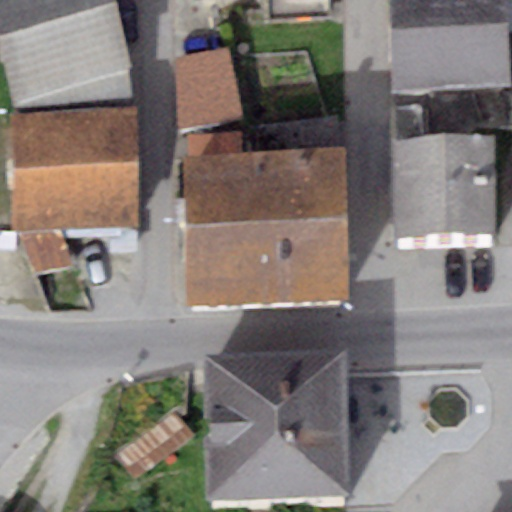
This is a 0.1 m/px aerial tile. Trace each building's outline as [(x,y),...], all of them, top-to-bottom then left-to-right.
[(112,0),(0,0),(0,51),(14,102),(131,70),(112,0)] [(506,0),(389,0),(392,89),(509,85),(506,0)] [(229,46),(174,58),(179,130),(242,117),(229,46)] [(133,110),(9,113),(13,230),(136,227),(133,110)] [(495,138),(391,141),(394,236),(498,232),(495,138)] [(341,148),(183,154),(188,307),(347,301),(341,148)] [(346,351),(204,354),(207,499),(349,495),(346,351)]
